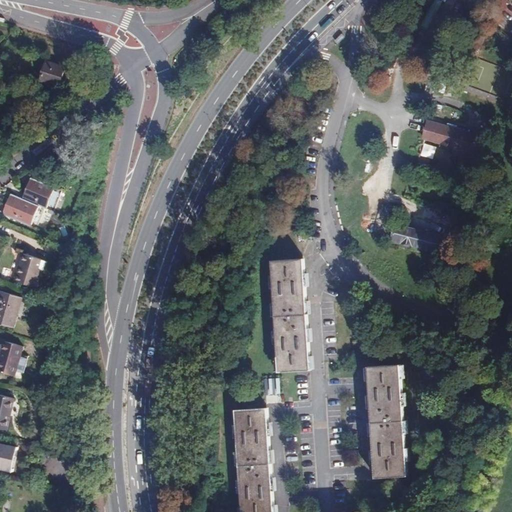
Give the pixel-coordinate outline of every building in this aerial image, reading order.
[(438,77),(446,65),(434,58),(427,70),(438,77)] [(66,68),(49,63),(43,81),(61,86),(66,68)] [(489,138),(427,121),(422,138),(473,152),(471,159),(482,162),(489,138)] [(494,126),(491,139),(497,140),(500,127),(494,126)] [(423,144),(420,156),(433,159),(436,147),(423,144)] [(42,207),(49,210),(58,188),(32,179),(30,184),(33,184),(30,189),(28,188),(23,200),(42,207)] [(33,227),(42,207),(23,200),(13,196),(10,201),(12,202),(10,206),(8,206),(5,215),(33,227)] [(395,225),(391,240),(446,255),(450,239),(395,225)] [(52,263),(30,255),(20,281),(42,290),(52,263)] [(307,272),(306,260),(304,260),(272,261),(274,275),(274,291),(275,303),(276,319),(277,332),(278,348),(279,360),(279,372),(298,371),(310,370),(313,370),(312,357),(311,342),(310,329),(309,314),(308,301),(308,285),(307,272)] [(25,298),(5,292),(0,308),(0,324),(15,329),(25,298)] [(23,351),(8,347),(4,360),(1,359),(0,361),(0,376),(15,381),(23,351)] [(405,435),(404,420),(404,407),(403,392),(402,378),(401,365),(369,367),(370,380),(370,395),(371,408),(372,424),(372,436),(373,452),(374,465),(374,478),(405,476),(407,476),(406,463),(406,449),(405,435)] [(17,400),(0,395),(0,429),(10,431),(17,400)] [(269,422),(268,409),(238,411),(235,411),(236,423),(238,439),(238,452),(239,467),(240,480),(241,495),(242,509),(241,511),(274,511),(275,507),(274,493),(273,478),(272,464),(271,450),(270,435),(269,422)] [(0,466),(6,468),(6,471),(16,473),(17,469),(13,468),(14,466),(11,460),(10,460),(10,455),(13,456),(16,453),(17,450),(20,451),(21,448),(11,445),(10,448),(0,445),(0,443),(0,466)] [(17,469),(20,451),(17,450),(16,453),(13,456),(10,455),(10,460),(11,460),(14,466),(13,468),(17,469)]
